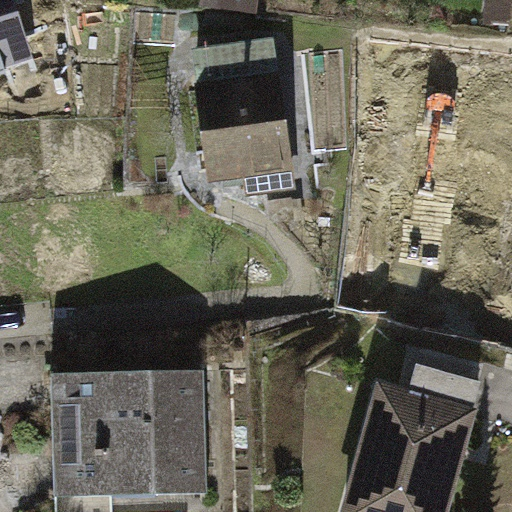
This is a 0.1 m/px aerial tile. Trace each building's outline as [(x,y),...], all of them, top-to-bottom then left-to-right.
[(13,0),(0,0),(0,77),(36,65),(13,0)] [(281,34),(201,45),(220,179),(261,173),(265,200),(303,195),(281,34)] [(511,244),(511,71),(430,59),(396,303),(501,318),(511,244)] [(85,166),(0,173),(0,279),(3,301),(100,292),(85,166)] [(390,386),(354,511),(450,511),(486,385),(430,370),(423,395),(390,386)] [(217,511),(216,375),(59,378),(60,511),(217,511)]
